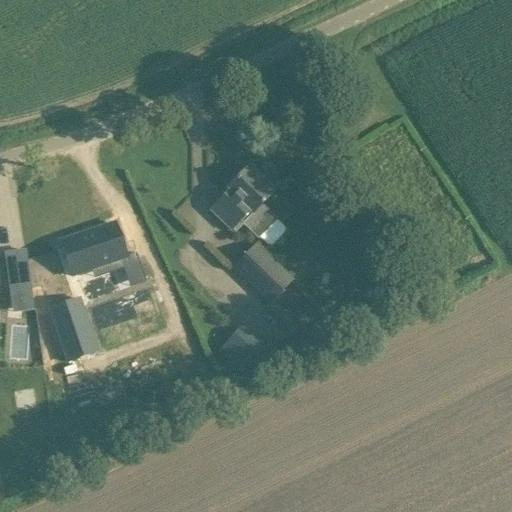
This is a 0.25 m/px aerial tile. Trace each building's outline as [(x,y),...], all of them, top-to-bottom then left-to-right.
[(277,221),(261,205),(273,194),(247,169),(225,190),(228,193),(210,211),(234,234),(243,225),(258,240),(277,221)] [(115,223),(60,243),(72,276),(127,257),(115,223)] [(254,245),(232,269),(269,303),(291,280),(254,245)] [(10,294),(30,291),(25,251),(5,254),(10,294)] [(368,261),(362,278),(377,283),(382,266),(368,261)] [(67,363),(97,353),(79,300),(49,310),(67,363)] [(263,350),(238,330),(221,352),(245,372),(263,350)]
